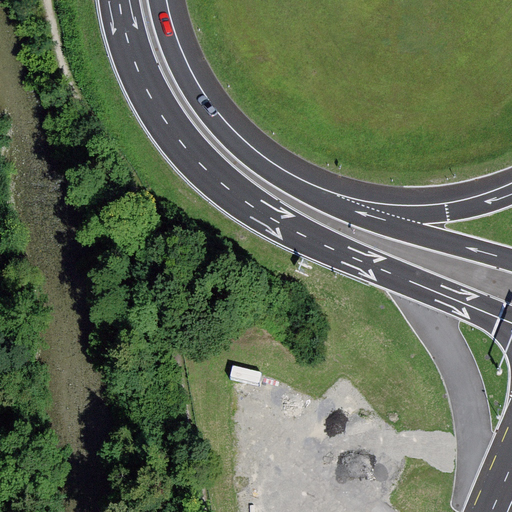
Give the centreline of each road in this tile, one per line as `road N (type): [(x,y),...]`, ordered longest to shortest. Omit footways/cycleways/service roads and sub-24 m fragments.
road 1 (motorway): [(119,0),(149,95),(222,184),(346,256),(511,323)]
road 2 (motorway): [(373,219),(297,190),(235,147),(191,92),(156,0)]
road 3 (motorway): [(511,260),(373,219)]
road 4 (motorway): [(511,196),(448,213),(373,219)]
